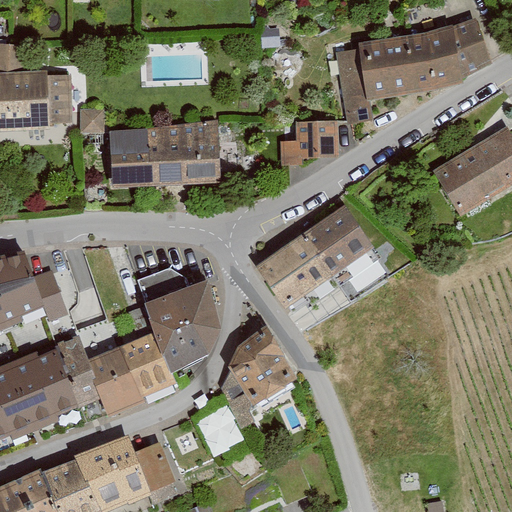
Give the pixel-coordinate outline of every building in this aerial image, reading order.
[(365,128),(361,98),(442,87),(490,63),(469,20),(446,31),(350,44),(351,52),(333,54),(343,131),(365,128)] [(0,129),(66,129),(65,72),(23,73),(22,44),(0,44),(0,129)] [(73,80),(77,106),(87,105),(83,79),(73,80)] [(219,181),(215,122),(105,129),(104,109),(77,111),(78,138),(101,137),(104,188),(219,181)] [(332,155),(332,121),(290,121),(290,142),(277,142),(278,168),(301,168),(332,155)] [(455,213),(511,179),(511,151),(500,131),(431,172),(455,213)] [(336,208),(249,266),(275,305),(323,273),(330,284),(369,258),(336,208)] [(128,302),(140,332),(81,354),(73,333),(54,340),(47,322),(64,315),(47,269),(24,278),(35,306),(1,319),(5,332),(0,333),(0,402),(6,400),(8,408),(63,384),(71,402),(95,392),(103,412),(134,399),(131,393),(160,381),(155,369),(195,352),(207,324),(193,275),(183,279),(163,268),(130,280),(137,298),(128,302)] [(89,301),(70,307),(81,339),(100,333),(89,301)] [(234,412),(286,384),(255,328),(228,342),(211,389),(214,396),(187,419),(206,454),(230,441),(222,425),(237,417),(234,412)] [(167,476),(152,438),(129,448),(123,433),(101,442),(100,439),(63,454),(65,457),(31,471),(29,467),(0,479),(0,511),(81,511),(89,509),(86,501),(104,494),(108,503),(141,491),(139,486),(167,476)] [(209,511),(205,502),(181,511),(209,511)] [(438,511),(437,503),(421,506),(421,511),(438,511)]
